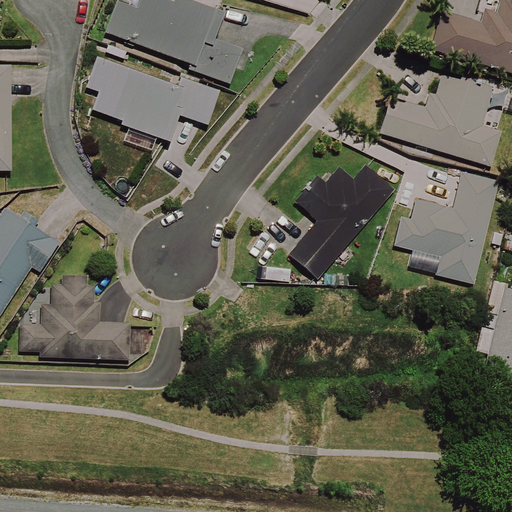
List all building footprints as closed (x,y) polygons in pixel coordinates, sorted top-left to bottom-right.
[(218,21),(168,0),(137,0),(132,14),(113,6),(101,34),(224,86),(237,54),(209,42),(218,21)] [(511,6),(499,3),(494,17),(481,13),(477,26),(441,15),(429,51),(511,76),(511,6)] [(170,87),(94,59),(83,89),(96,94),(89,112),(120,124),(119,127),(166,144),(176,118),(202,127),(215,94),(173,79),(170,87)] [(488,93),(436,78),(426,113),(387,101),(377,136),(486,169),(496,135),(477,129),(488,93)] [(389,194),(362,170),(349,184),(335,172),(322,187),(315,181),(294,205),(316,224),(286,257),(313,281),(389,194)] [(494,183),(458,174),(449,213),(412,205),(407,222),(397,219),(390,248),(437,259),(433,277),(470,286),(494,183)] [(6,206),(2,212),(0,215),(0,311),(28,270),(35,274),(54,246),(31,230),(35,224),(6,206)] [(16,325),(14,353),(36,354),(36,358),(124,362),(126,326),(95,325),(96,304),(87,304),(88,284),(50,282),(49,308),(40,307),(39,326),(16,325)] [(511,294),(497,292),(489,332),(480,330),(477,347),(488,349),(482,376),(511,382),(511,294)]
